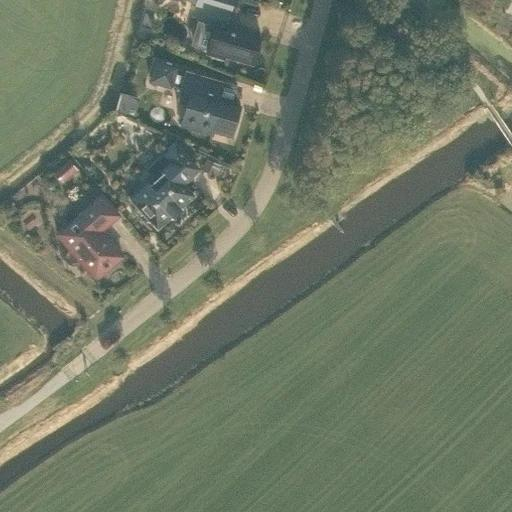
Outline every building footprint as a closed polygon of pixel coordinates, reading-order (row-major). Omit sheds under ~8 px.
[(194,0),(193,5),(229,16),(233,0),(194,0)] [(253,65),(261,38),(232,30),(233,27),(215,22),(206,54),(224,59),(224,57),(253,65)] [(181,127),(213,136),(214,132),(232,137),(241,107),(218,100),(223,82),(186,71),(186,72),(176,69),(176,68),(156,62),(151,82),(180,90),(177,102),(187,105),(181,127)] [(139,115),(144,96),(124,91),(119,110),(139,115)] [(180,209),(194,196),(181,181),(196,167),(174,143),(162,154),(163,156),(148,170),(155,178),(131,199),(158,229),(172,216),(174,218),(182,211),(180,209)] [(221,166),(206,159),(201,170),(216,177),(221,166)] [(61,183),(76,170),(68,160),(52,174),(61,183)] [(104,270),(105,272),(123,257),(101,231),(119,216),(102,195),(83,212),(83,213),(57,234),(71,250),(68,253),(66,257),(67,261),(70,264),(73,265),(77,265),(81,262),(94,278),(104,270)]
